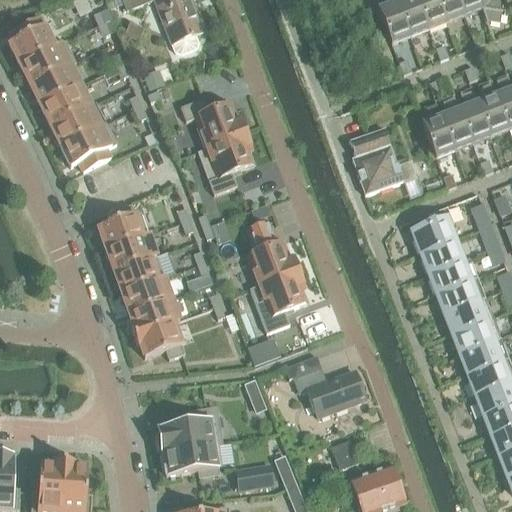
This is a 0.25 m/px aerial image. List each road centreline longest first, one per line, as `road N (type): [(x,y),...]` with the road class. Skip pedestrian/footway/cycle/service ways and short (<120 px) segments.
road 1 (residential): [(419,511),(223,0)]
road 2 (residential): [(478,511),(370,228)]
road 3 (unknown): [(104,377),(199,385),(349,324)]
road 4 (residential): [(88,333),(34,185),(0,118)]
road 5 (residential): [(370,228),(511,174)]
road 6 (residential): [(370,228),(324,112)]
